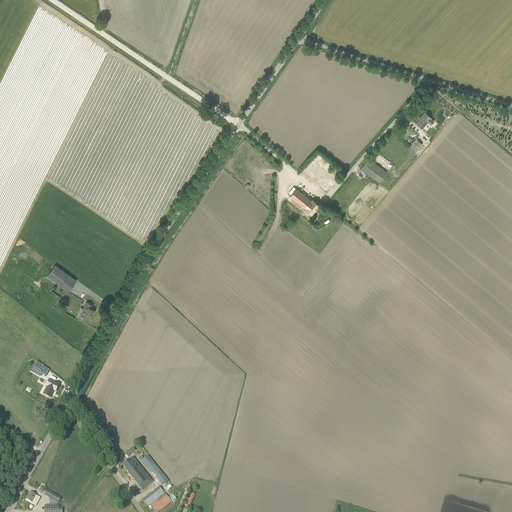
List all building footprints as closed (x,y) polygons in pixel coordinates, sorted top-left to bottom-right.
[(431,118),(425,112),(420,118),(416,123),(422,128),(427,122),(430,125),(434,121),(431,118)] [(414,154),(419,148),(422,144),(416,139),(408,149),(414,154)] [(368,159),(360,169),(380,183),(387,173),(368,159)] [(312,215),(320,205),(312,199),(311,201),(289,183),(284,190),(290,196),(285,203),(298,214),(297,215),(299,217),(305,210),(312,215)] [(76,280),(56,265),(55,265),(48,276),(69,291),(76,280)] [(80,318),(89,323),(95,311),(91,308),(92,305),(87,302),(83,309),(85,310),(80,318)] [(49,371),(37,362),(34,368),(41,372),(40,374),(45,377),(49,371)] [(47,388),(43,395),(50,398),(53,391),(55,392),(59,385),(49,380),(46,387),(47,388)] [(168,481),(148,456),(141,461),(149,472),(151,470),(163,485),(168,481)] [(122,466),(142,490),(152,482),(138,464),(134,466),(130,460),(122,466)] [(159,487),(143,500),(147,506),(150,504),(155,511),(165,511),(174,506),(159,487)] [(44,489),(44,490),(41,494),(58,503),(61,498),(44,489)] [(36,496),(30,492),(25,500),(31,503),(36,506),(40,498),(36,496)] [(185,505),(189,507),(192,508),(194,501),(192,500),(195,495),(190,493),(185,505)]
